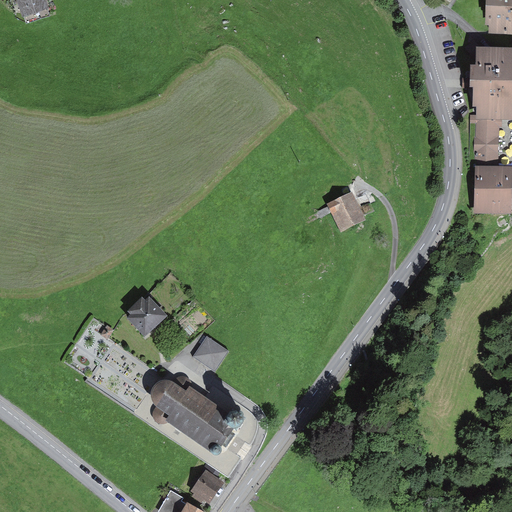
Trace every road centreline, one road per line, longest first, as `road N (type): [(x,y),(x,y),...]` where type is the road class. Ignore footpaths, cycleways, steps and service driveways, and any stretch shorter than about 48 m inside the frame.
road 1 (tertiary): [(227,511),(399,278),(444,203),(448,137),(401,0)]
road 2 (unclassified): [(127,511),(0,412)]
